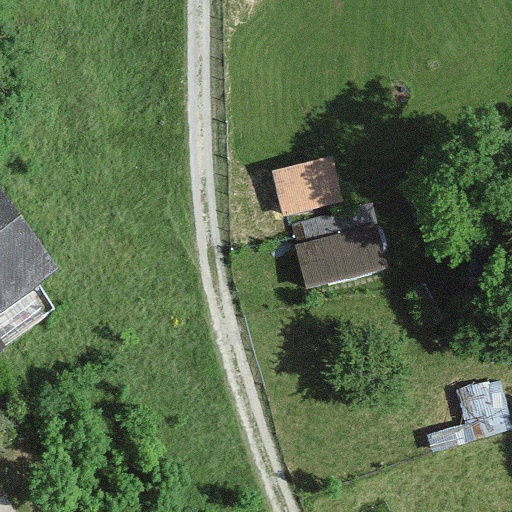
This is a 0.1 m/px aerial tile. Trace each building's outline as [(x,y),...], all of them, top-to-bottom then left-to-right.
[(277,172),(286,215),(334,205),(327,162),(277,172)] [(0,187),(0,333),(65,291),(0,187)] [(297,238),(311,287),(392,264),(379,215),(297,238)] [(511,242),(465,242),(465,312),(511,312),(511,242)] [(435,288),(407,303),(422,330),(450,314),(435,288)]
